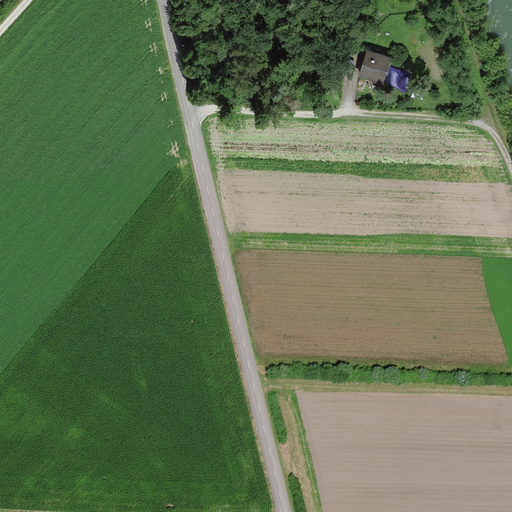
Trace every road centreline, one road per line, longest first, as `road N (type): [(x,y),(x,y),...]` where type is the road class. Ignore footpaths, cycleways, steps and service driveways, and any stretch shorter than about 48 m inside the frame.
road 1 (tertiary): [(168,0),(284,511)]
road 2 (track): [(356,113),(486,125)]
